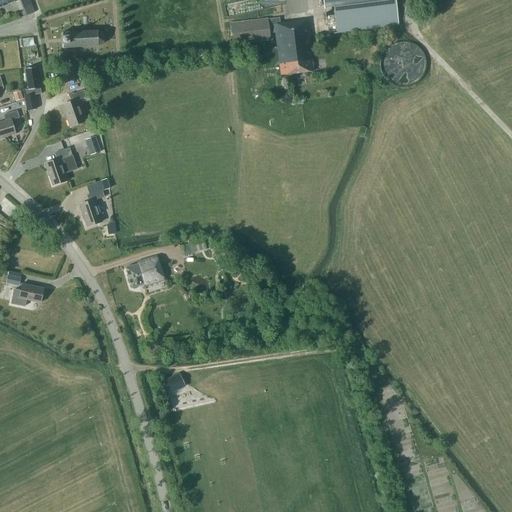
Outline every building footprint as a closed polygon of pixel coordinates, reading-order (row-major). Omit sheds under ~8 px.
[(322,0),(327,35),(332,34),(397,26),(393,0),(322,0)] [(279,24),(278,18),(230,24),(232,44),(269,40),(268,33),(274,33),(279,75),(311,71),(310,60),(311,60),(306,21),(279,24)] [(98,47),(103,42),(102,36),(97,32),(61,33),(61,37),(61,41),(61,45),(62,45),(62,49),(98,47)] [(21,48),(35,47),(34,39),(20,40),(21,48)] [(413,72),(424,72),(422,45),(392,47),(393,62),(401,62),(401,69),(399,69),(399,76),(414,75),(413,72)] [(41,94),(40,88),(39,88),(36,67),(25,69),(28,90),(23,90),(26,110),(35,109),(33,95),(41,94)] [(69,127),(83,122),(76,100),(85,97),(83,90),(68,95),(70,102),(61,105),(69,127)] [(15,102),(23,99),(20,91),(13,93),(15,102)] [(0,138),(15,133),(10,120),(19,118),(16,110),(3,115),(5,121),(0,122),(0,138)] [(88,132),(95,129),(93,122),(85,125),(88,132)] [(94,137),(85,141),(88,148),(97,145),(94,137)] [(54,153),(56,160),(44,164),(52,187),(68,182),(65,174),(77,170),(69,148),(54,153)] [(106,179),(101,181),(104,191),(109,189),(106,179)] [(101,222),(94,201),(103,197),(101,191),(86,196),(88,196),(90,201),(79,205),(87,227),(101,222)] [(115,224),(108,226),(110,236),(117,235),(115,224)] [(144,287),(164,280),(157,256),(136,263),(137,265),(125,269),(132,289),(144,285),(144,287)] [(18,286),(20,278),(7,275),(6,284),(18,286)] [(44,288),(23,284),(21,284),(20,289),(15,288),(12,303),(23,305),(24,301),(40,304),(44,288)] [(150,347),(161,351),(163,346),(152,342),(150,347)] [(180,375),(164,382),(170,393),(185,385),(180,375)]
